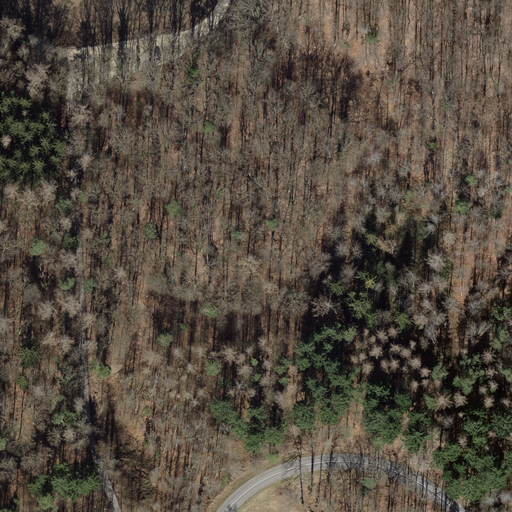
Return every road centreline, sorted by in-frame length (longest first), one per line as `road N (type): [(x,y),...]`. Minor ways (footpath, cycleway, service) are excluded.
road 1 (unclassified): [(0,28),(37,40),(68,71),(85,376),(98,458),(118,511)]
road 2 (track): [(215,11),(250,64),(375,139),(511,186)]
road 3 (tertiary): [(460,511),(390,466),(355,459),(279,471),(226,511)]
road 4 (track): [(37,40),(67,50),(175,39),(204,23),(220,0)]
